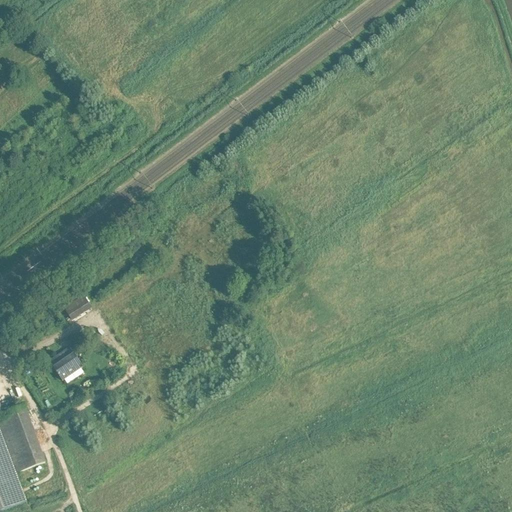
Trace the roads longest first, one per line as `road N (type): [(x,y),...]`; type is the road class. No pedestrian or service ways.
road 1 (track): [(0,244),(152,134)]
road 2 (track): [(79,511),(56,446),(9,358)]
